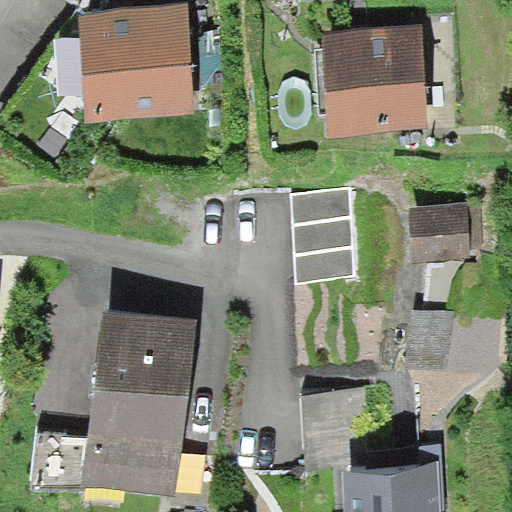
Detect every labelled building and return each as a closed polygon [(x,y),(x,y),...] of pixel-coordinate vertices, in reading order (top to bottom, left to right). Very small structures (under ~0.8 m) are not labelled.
[(188,3),(78,12),(87,122),(197,114),(188,3)] [(421,24),(322,31),(322,48),(326,114),(328,136),(430,128),(421,24)] [(326,114),(322,48),(315,48),(319,115),(326,114)] [(352,189),(290,192),(295,281),(357,277),(352,189)] [(470,260),(469,249),(485,248),(483,202),(410,205),(413,263),(470,260)] [(90,431),(84,488),(177,498),(196,319),(103,310),(90,431)] [(301,391),(305,471),(341,469),(370,467),(365,388),(301,391)] [(31,488),(84,488),(90,431),(36,430),(31,488)] [(370,467),(341,469),(343,511),(441,511),(438,462),(370,467)]
